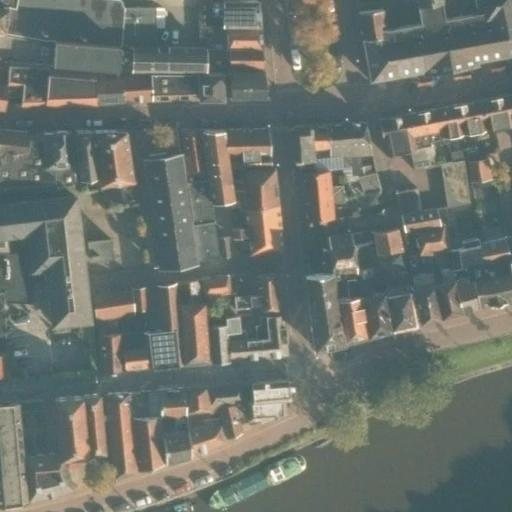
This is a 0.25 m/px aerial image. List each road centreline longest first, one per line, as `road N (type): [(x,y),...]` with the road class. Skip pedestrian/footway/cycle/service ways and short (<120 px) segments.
road 1 (unclassified): [(46,511),(258,442),(313,414),(320,387)]
road 2 (unclassified): [(300,365),(0,389)]
road 3 (residential): [(280,111),(0,116)]
road 4 (unclassified): [(320,387),(342,382),(386,351),(511,320)]
road 5 (residential): [(291,255),(89,283)]
road 6 (residential): [(359,108),(511,79)]
road 7 (residential): [(291,255),(280,111)]
